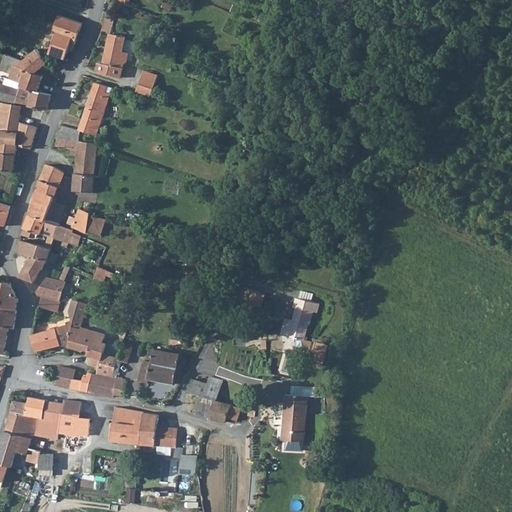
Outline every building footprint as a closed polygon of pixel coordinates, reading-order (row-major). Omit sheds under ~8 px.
[(82,23),(60,16),(57,27),(62,30),(78,36),(82,23)] [(115,19),(106,17),(102,30),(101,32),(110,34),(115,19)] [(78,36),(62,30),(59,33),(71,52),(72,53),(75,45),(78,36)] [(47,45),(58,64),(71,52),(59,33),(50,44),(47,45)] [(126,37),(110,34),(105,62),(100,62),(98,71),(122,78),(124,67),(128,62),(129,53),(123,52),(126,37)] [(47,62),(40,49),(33,53),(29,56),(37,65),(44,65),(45,63),(47,62)] [(13,62),(19,65),(24,60),(15,56),(13,62)] [(27,57),(24,60),(19,65),(18,66),(40,75),(44,66),(44,65),(37,65),(29,56),(27,57)] [(13,71),(10,79),(22,84),(20,90),(15,102),(30,105),(47,110),(52,95),(38,90),(43,76),(42,76),(40,75),(18,66),(13,71)] [(145,70),(143,75),(157,80),(159,75),(145,70)] [(138,91),(152,96),(157,80),(143,75),(138,91)] [(80,130),(82,131),(99,135),(112,93),(107,91),(108,86),(96,82),(80,130)] [(2,84),(0,94),(0,100),(15,102),(20,90),(2,84)] [(0,139),(0,152),(16,154),(18,144),(32,149),(38,129),(39,127),(20,121),(22,105),(0,102),(0,117),(2,118),(0,130),(1,131),(0,139)] [(68,140),(71,128),(61,125),(56,138),(57,138),(68,140)] [(80,130),(71,128),(68,140),(81,141),(82,131),(80,130)] [(76,173),(96,175),(100,144),(81,141),(68,140),(57,138),(56,145),(71,149),(71,154),(78,155),(76,173)] [(0,170),(2,171),(14,172),(16,154),(0,152),(0,170)] [(61,225),(76,231),(77,228),(89,233),(92,215),(93,206),(96,206),(97,203),(94,203),(96,175),(76,173),(75,188),(87,192),(84,199),(81,199),(79,218),(71,213),(62,209),(53,206),(65,172),(60,168),(54,166),(49,164),(47,164),(41,180),(29,214),(47,220),(61,225)] [(0,224),(5,226),(9,213),(0,210),(0,224)] [(41,234),(42,233),(47,220),(29,214),(22,234),(23,235),(32,237),(34,232),(41,234)] [(61,225),(47,220),(42,233),(56,238),(61,225)] [(75,233),(76,231),(61,225),(56,238),(57,238),(65,241),(63,246),(69,248),(71,242),(80,246),(83,236),(75,233)] [(43,244),(23,237),(22,239),(19,249),(20,253),(31,258),(47,264),(50,258),(52,252),(53,248),(43,244)] [(21,277),(35,282),(47,264),(31,258),(21,277)] [(101,267),(96,278),(112,284),(116,273),(101,267)] [(44,286),(67,292),(70,283),(68,282),(50,277),(49,278),(46,280),(44,283),(44,286)] [(11,282),(5,281),(0,306),(0,308),(18,310),(20,300),(11,282)] [(41,292),(43,296),(47,297),(64,302),(67,292),(44,286),(41,292)] [(245,287),(241,300),(255,305),(261,307),(264,298),(258,297),(259,292),(245,287)] [(301,292),(300,298),(313,300),(314,293),(301,292)] [(64,302),(47,297),(44,309),(63,314),(66,303),(64,302)] [(319,304),(296,298),(294,307),(296,308),(292,325),(284,323),(281,334),(288,337),(289,340),(289,341),(291,342),(292,342),(294,340),(295,338),(296,349),(308,352),(311,342),(304,340),(308,324),(309,325),(312,312),(316,313),(319,304)] [(75,324),(80,302),(76,301),(71,314),(74,324),(75,324)] [(84,328),(90,305),(80,302),(75,324),(74,328),(84,330),(84,328)] [(0,308),(0,306),(0,305),(0,325),(10,327),(16,327),(18,310),(0,308)] [(33,335),(37,352),(59,349),(70,349),(74,328),(75,324),(74,324),(33,335)] [(0,354),(3,355),(10,327),(0,325),(0,354)] [(84,330),(74,328),(70,349),(83,353),(84,350),(91,351),(92,348),(97,334),(92,333),(92,330),(84,328),(84,330)] [(101,361),(98,369),(97,376),(114,380),(116,374),(121,359),(121,358),(107,354),(109,345),(106,343),(108,335),(97,332),(97,334),(92,348),(91,351),(88,356),(93,358),(101,361)] [(121,358),(121,359),(125,360),(131,362),(137,345),(126,342),(121,358)] [(313,363),(324,366),(330,345),(319,342),(313,363)] [(150,388),(153,380),(178,383),(184,354),(157,350),(154,363),(147,361),(138,386),(150,388)] [(93,358),(90,366),(98,369),(101,361),(93,358)] [(56,386),(71,389),(74,379),(76,371),(60,367),(56,386)] [(86,378),(84,382),(74,379),(71,389),(89,392),(94,375),(91,374),(90,379),(86,378)] [(97,376),(94,375),(89,392),(113,397),(115,398),(116,394),(119,381),(118,381),(114,380),(97,376)] [(124,378),(125,376),(119,375),(118,381),(119,381),(116,394),(123,396),(128,379),(124,378)] [(192,390),(191,392),(202,396),(218,401),(226,382),(217,378),(214,377),(211,384),(196,379),(192,390)] [(286,440),(303,442),(307,396),(286,395),(283,427),(287,427),(286,440)] [(28,403),(26,414),(37,417),(39,418),(43,419),(47,400),(30,396),(28,403)] [(218,401),(202,396),(196,413),(210,418),(227,422),(229,417),(232,405),(218,401)] [(67,435),(66,445),(77,447),(77,445),(78,435),(80,418),(82,407),(82,402),(65,399),(64,404),(58,434),(60,434),(65,435),(67,435)] [(26,414),(28,403),(15,400),(12,411),(26,414)] [(59,440),(60,434),(58,434),(64,404),(47,400),(43,419),(39,418),(35,434),(59,440)] [(241,408),(232,405),(229,417),(238,420),(241,408)] [(82,407),(80,418),(88,419),(89,408),(82,407)] [(116,408),(110,441),(140,443),(145,412),(116,408)] [(26,462),(39,464),(41,453),(41,451),(30,448),(32,438),(37,417),(26,414),(12,411),(11,410),(10,412),(0,452),(0,462),(9,467),(12,468),(16,453),(27,456),(26,462)] [(177,447),(178,429),(158,426),(160,414),(145,412),(140,443),(177,447)] [(80,418),(78,435),(86,436),(88,436),(90,419),(88,419),(80,418)] [(77,445),(85,446),(86,436),(78,435),(77,445)] [(30,448),(41,451),(41,453),(56,456),(58,443),(32,438),(30,448)] [(56,456),(41,453),(39,464),(39,469),(53,471),(56,456)] [(193,475),(193,457),(182,457),(182,468),(188,469),(188,475),(193,475)] [(169,482),(171,461),(164,461),(162,481),(169,482)] [(0,487),(1,488),(8,471),(9,467),(0,462),(0,487)] [(126,503),(137,504),(138,489),(128,488),(126,503)]
